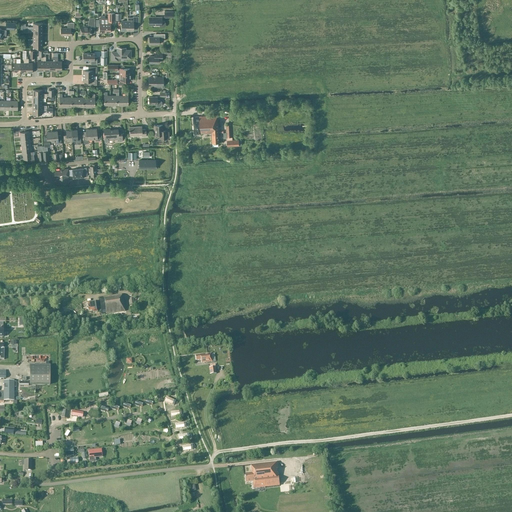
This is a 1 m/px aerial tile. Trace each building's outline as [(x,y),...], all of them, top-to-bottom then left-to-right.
[(108,18),(105,18),(105,32),(110,32),(110,22),(114,22),(114,13),(108,13),(108,18)] [(127,21),(127,30),(133,30),(133,27),(139,24),(139,16),(133,16),(133,17),(127,17),(127,21)] [(165,25),(165,23),(164,22),(161,22),(161,17),(149,17),(149,25),(160,25),(160,27),(164,27),(165,25)] [(90,18),(88,26),(84,26),(80,26),(80,34),(91,34),(91,33),(95,33),(95,18),(90,18)] [(99,32),(105,32),(105,18),(99,18),(99,20),(96,20),(96,26),(99,26),(99,32)] [(60,28),(60,35),(70,35),(70,32),(74,32),(74,23),(67,23),(67,28),(60,28)] [(154,34),(154,37),(149,37),(149,44),(159,44),(159,40),(164,40),(164,34),(154,34)] [(112,52),(112,60),(120,60),(120,58),(130,58),(130,50),(123,50),(123,48),(122,48),(121,48),(119,48),(118,48),(117,48),(117,52),(112,52)] [(94,57),(94,53),(83,53),(83,60),(91,60),(91,64),(97,64),(97,57),(94,57)] [(154,53),(154,56),(149,56),(149,63),(158,63),(158,59),(162,59),(162,53),(154,53)] [(93,76),(93,73),(97,73),(97,67),(88,66),(88,70),(83,70),(83,75),(93,76)] [(119,74),(119,78),(115,78),(115,80),(117,80),(117,84),(123,84),(123,80),(130,81),(130,74),(119,74)] [(93,76),(83,75),(83,81),(84,81),(84,85),(96,85),(96,81),(93,81),(93,76)] [(153,76),(153,77),(149,77),(149,85),(162,85),(162,77),(157,77),(157,76),(153,76)] [(157,97),(149,97),(149,104),(157,104),(157,106),(160,107),(162,105),(162,102),(160,100),(157,100),(157,97)] [(221,133),(224,133),(223,131),(218,131),(218,120),(217,120),(217,115),(193,116),(194,134),(212,133),(212,143),(219,143),(219,132),(221,132),(221,133)] [(226,125),(226,140),(227,140),(227,146),(239,146),(239,139),(232,140),(231,124),(226,125)] [(159,139),(170,138),(169,131),(167,131),(167,130),(164,130),(163,125),(154,125),(155,135),(159,135),(159,139)] [(141,129),(141,126),(129,127),(130,136),(141,135),(142,136),(146,136),(145,129),(141,129)] [(109,140),(113,140),(118,139),(118,140),(122,140),(122,132),(118,132),(118,129),(110,129),(110,128),(103,129),(104,141),(105,141),(105,143),(108,143),(108,141),(109,141),(109,140)] [(85,129),(86,133),(83,134),(83,144),(89,143),(88,139),(92,139),(91,129),(85,129)] [(96,129),(91,129),(92,139),(95,139),(95,141),(100,140),(100,134),(97,134),(96,129)] [(72,140),(71,130),(66,131),(66,137),(63,137),(64,143),(69,142),(69,140),(72,140)] [(80,136),(77,136),(77,130),(71,130),(72,140),(75,140),(75,142),(75,144),(81,144),(80,136)] [(57,131),(52,132),(52,142),(56,141),(56,143),(61,143),(60,135),(57,135),(57,131)] [(49,142),(52,142),(52,132),(46,132),(47,138),(44,138),(44,146),(49,146),(49,142)] [(31,152),(22,153),(22,160),(27,159),(27,161),(34,161),(34,154),(31,155),(31,152)] [(152,160),(139,161),(139,169),(152,168),(152,160)] [(92,164),(92,165),(89,166),(90,168),(88,168),(89,175),(90,175),(90,176),(96,176),(96,174),(102,173),(102,169),(97,169),(97,167),(97,164),(92,164)] [(87,168),(83,168),(72,169),(73,178),(84,177),(84,176),(87,176),(87,168)] [(56,177),(56,184),(68,183),(68,176),(68,169),(60,169),(60,171),(54,171),(54,177),(56,177)] [(96,307),(95,302),(87,303),(88,307),(87,307),(88,309),(89,313),(97,312),(100,311),(101,315),(124,311),(123,299),(122,299),(121,295),(98,298),(99,306),(96,307)] [(212,362),(211,354),(203,355),(195,356),(196,361),(201,360),(201,363),(212,362)] [(30,385),(50,385),(50,366),(30,366),(30,385)] [(16,384),(14,384),(14,381),(4,381),(4,392),(0,391),(0,402),(4,402),(4,401),(14,401),(14,388),(16,388),(16,384)] [(99,450),(89,451),(90,461),(93,461),(93,458),(95,458),(95,457),(100,457),(99,450)] [(251,465),(252,466),(251,466),(252,473),(245,474),(246,483),(253,482),(254,489),(280,486),(278,473),(277,473),(277,469),(278,469),(277,462),(251,465)]
